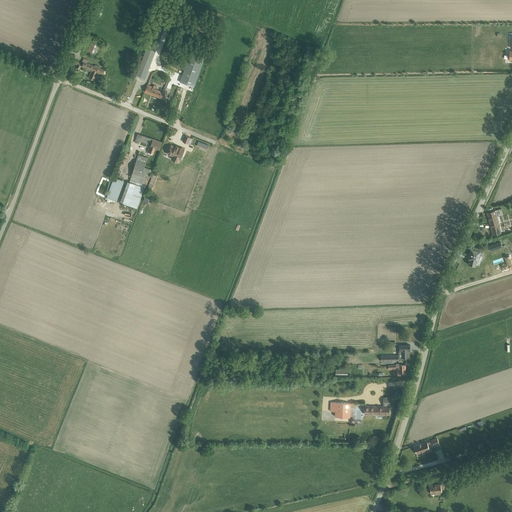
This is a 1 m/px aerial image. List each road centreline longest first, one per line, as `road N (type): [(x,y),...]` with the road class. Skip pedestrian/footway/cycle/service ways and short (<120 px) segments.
road 1 (residential): [(511,139),(446,276),(373,511)]
road 2 (residential): [(216,142),(58,78)]
road 3 (residential): [(58,78),(0,237)]
